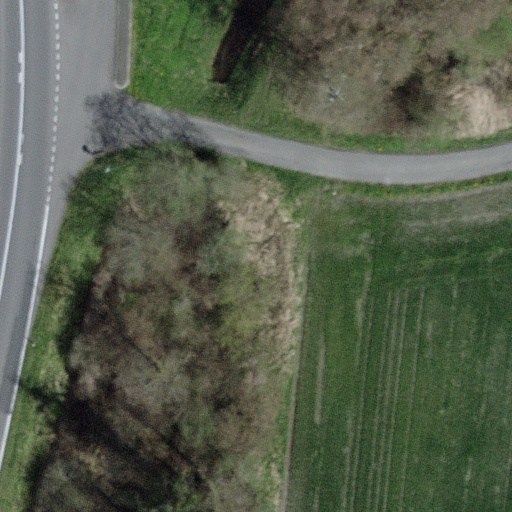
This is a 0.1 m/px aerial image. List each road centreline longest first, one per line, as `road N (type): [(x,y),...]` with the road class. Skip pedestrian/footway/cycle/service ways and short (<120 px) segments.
road 1 (unclassified): [(511,156),(340,169),(21,117)]
road 2 (tertiary): [(0,285),(21,117)]
